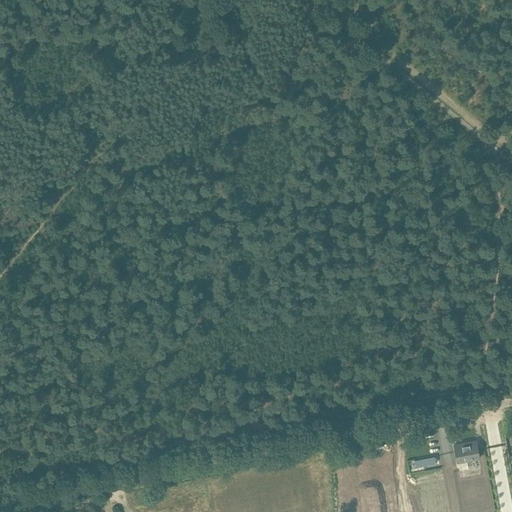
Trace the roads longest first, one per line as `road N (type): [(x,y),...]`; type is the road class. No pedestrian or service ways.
road 1 (unclassified): [(82,487),(511,401)]
road 2 (track): [(324,0),(491,137)]
